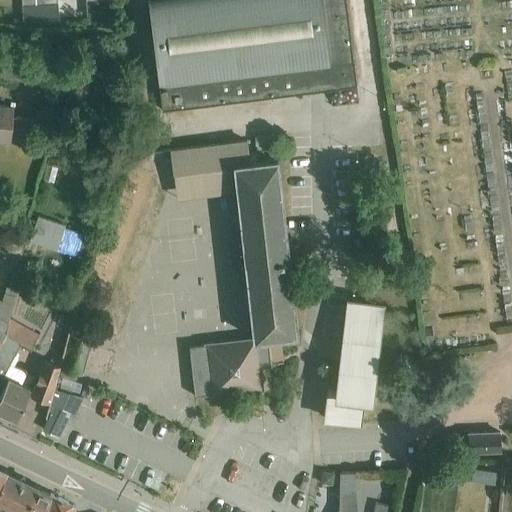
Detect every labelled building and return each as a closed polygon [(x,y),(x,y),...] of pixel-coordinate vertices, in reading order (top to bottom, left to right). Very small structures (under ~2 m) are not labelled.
[(147,0),(162,111),(322,91),(356,87),(345,0),(147,0)] [(0,53),(0,77),(29,80),(31,57),(0,53)] [(0,142),(11,143),(11,140),(34,142),(36,117),(13,116),(14,105),(0,103),(0,142)] [(298,103),(279,105),(280,114),(299,111),(298,103)] [(248,163),(247,153),(246,141),(171,150),(176,198),(235,191),(240,238),(228,240),(230,263),(242,261),(251,337),(188,344),(194,397),(261,389),(259,365),(270,363),(270,367),(271,366),(271,363),(283,362),(280,336),(296,335),(290,282),(276,160),(257,162),(248,163)] [(248,163),(257,162),(255,152),(247,153),(248,163)] [(37,216),(29,240),(93,260),(100,239),(63,227),(63,225),(37,216)] [(0,344),(2,341),(5,334),(9,320),(16,290),(6,287),(1,301),(0,300),(0,344)] [(381,311),(378,331),(381,331),(385,303),(345,298),(337,362),(340,363),(347,363),(349,352),(346,351),(351,307),(381,311)] [(347,363),(340,363),(336,389),(329,388),(325,419),(361,424),(364,402),(369,403),(378,331),(381,311),(351,307),(346,351),(349,352),(347,363)] [(0,393),(0,411),(15,419),(29,388),(20,384),(26,373),(9,364),(20,342),(30,349),(38,334),(9,320),(5,334),(2,341),(0,344),(0,375),(3,376),(7,378),(0,393)] [(73,328),(63,367),(80,371),(89,332),(73,328)] [(52,392),(53,386),(59,365),(42,360),(31,395),(49,402),(52,392)] [(61,379),(60,387),(79,393),(81,384),(61,379)] [(52,392),(49,402),(54,404),(68,411),(73,413),(74,414),(83,397),(53,386),(52,392)] [(68,411),(54,404),(43,430),(56,436),(68,411)] [(500,432),(468,433),(468,454),(501,453),(500,432)] [(404,450),(319,453),(320,467),(405,465),(404,450)] [(472,469),(470,482),(495,485),(496,472),(472,469)] [(422,471),(421,485),(441,487),(442,472),(422,471)] [(6,472),(0,484),(0,511),(27,511),(37,488),(6,472)] [(356,511),(355,473),(340,474),(339,511),(338,511),(356,511)] [(42,511),(50,494),(37,488),(27,511),(42,511)] [(50,494),(42,511),(73,511),(76,506),(50,494)]
